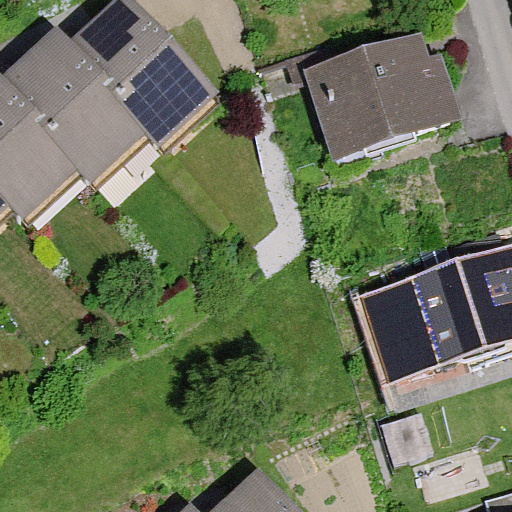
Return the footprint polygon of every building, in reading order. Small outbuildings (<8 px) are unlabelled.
[(129,11),(74,61),(145,137),(159,152),(213,102),(129,11)] [(61,46),(6,96),(77,174),(90,187),(145,137),(74,61),(61,46)] [(335,52),(288,68),(296,91),(320,83),(339,144),(330,147),(339,176),(353,171),(350,160),(451,128),(435,75),(422,79),(413,54),(343,77),(335,52)] [(0,90),(0,199),(9,209),(22,224),(77,174),(6,96),(0,90)] [(0,217),(9,209),(0,199),(0,217)] [(460,282),(374,309),(397,383),(488,354),(491,365),(511,358),(511,276),(500,238),(450,253),(460,282)] [(287,511),(263,486),(235,511),(287,511)] [(511,511),(511,497),(487,505),(488,511),(511,511)]
